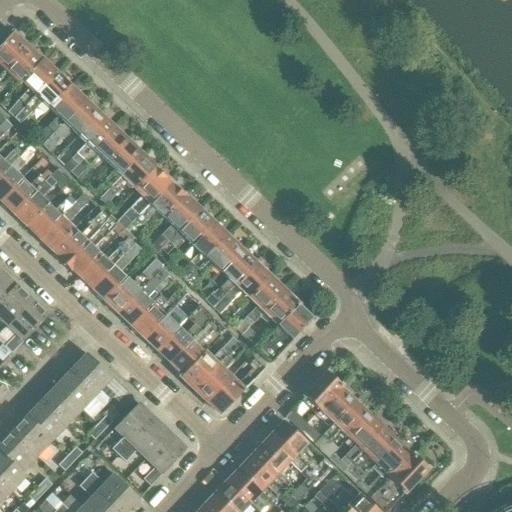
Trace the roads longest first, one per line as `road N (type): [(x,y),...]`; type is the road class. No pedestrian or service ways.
road 1 (residential): [(348,319),(347,291),(40,0)]
road 2 (residential): [(438,511),(474,474),(475,440),(348,319)]
road 3 (residential): [(220,445),(348,319)]
road 4 (residential): [(220,445),(93,324)]
road 5 (residential): [(0,423),(93,324)]
road 6 (residential): [(93,324),(0,234)]
